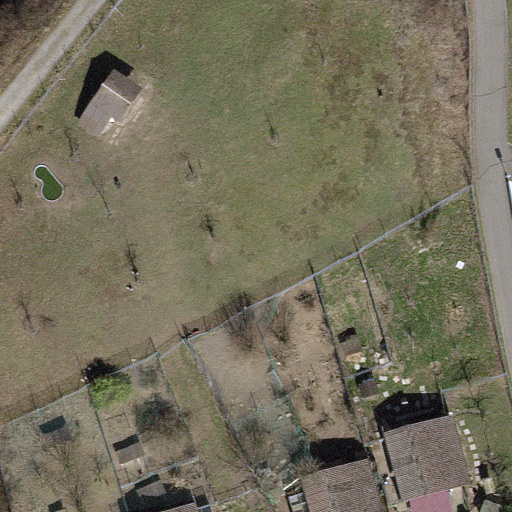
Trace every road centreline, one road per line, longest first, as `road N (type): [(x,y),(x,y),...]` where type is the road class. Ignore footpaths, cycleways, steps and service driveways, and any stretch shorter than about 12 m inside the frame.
road 1 (track): [(0,138),(104,0)]
road 2 (track): [(249,511),(176,355)]
